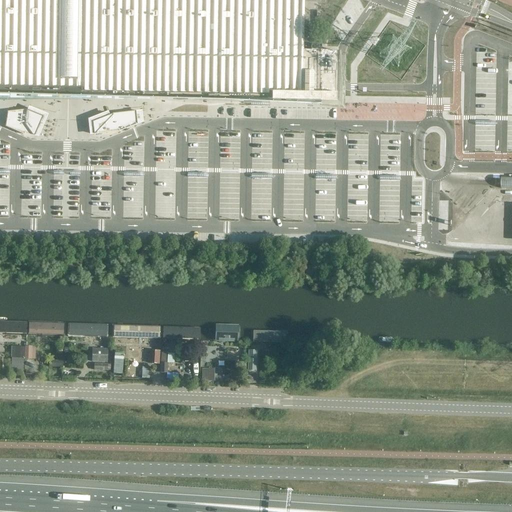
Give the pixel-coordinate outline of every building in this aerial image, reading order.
[(0,0),(0,84),(57,86),(57,79),(61,79),(61,80),(61,81),(62,82),(63,82),(64,83),(64,84),(65,84),(66,85),(67,85),(70,85),(71,84),(72,84),(73,83),(74,82),(75,81),(75,80),(76,79),(79,79),(79,86),(336,90),(337,51),(297,51),(297,0),(0,0)] [(7,112),(5,127),(22,135),(35,136),(43,117),(27,111),(26,110),(7,112)] [(109,115),(92,122),(93,135),(119,132),(139,124),(137,111),(112,114),(109,115)] [(61,139),(64,129),(44,125),(42,134),(61,139)] [(90,128),(72,134),(75,144),(94,137),(90,128)] [(511,178),(502,178),(501,183),(501,186),(501,189),(511,189),(511,178)] [(26,323),(0,322),(0,333),(26,335),(26,323)] [(64,324),(28,323),(27,334),(63,336),(64,324)] [(107,325),(67,324),(66,336),(106,337),(107,325)] [(160,327),(113,325),(113,338),(160,339),(160,327)] [(239,326),(215,325),(215,342),(238,343),(239,326)] [(200,330),(163,328),(162,338),(199,340),(200,330)] [(296,333),(253,332),(253,342),(296,343),(296,333)] [(23,346),(14,346),(14,357),(22,357),(23,346)] [(23,346),(23,366),(33,365),(34,347),(23,346)] [(106,349),(91,348),(91,361),(106,362),(106,349)] [(160,348),(159,373),(166,373),(167,363),(173,363),(174,354),(167,354),(167,348),(160,348)] [(247,350),(247,371),(255,372),(257,351),(247,350)] [(159,351),(148,351),(147,364),(158,365),(159,351)] [(122,354),(110,353),(109,374),(121,375),(122,354)] [(22,359),(10,358),(9,375),(21,376),(22,359)] [(61,361),(48,360),(48,368),(61,368),(61,361)] [(149,368),(141,367),(140,378),(149,379),(149,368)] [(200,368),(187,368),(186,379),(199,380),(200,368)] [(213,369),(201,369),(201,382),(213,382),(213,369)] [(179,375),(166,374),(166,383),(179,383),(179,375)]
